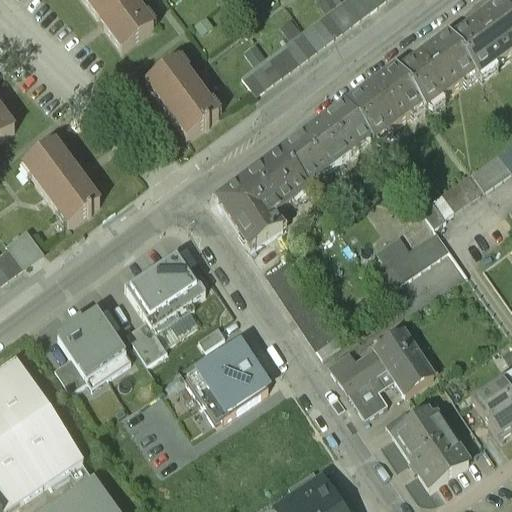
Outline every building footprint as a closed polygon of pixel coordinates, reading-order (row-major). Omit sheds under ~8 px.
[(121,57),(152,35),(126,0),(85,0),(81,3),(121,57)] [(330,0),(315,0),(314,1),(320,11),(333,4),(330,0)] [(354,0),(345,6),(359,25),(392,0),(354,0)] [(345,6),(241,84),(254,102),(359,25),(345,6)] [(511,6),(503,13),(511,25),(511,6)] [(501,10),(451,46),(475,80),(478,84),(511,58),(511,25),(503,13),(501,10)] [(448,42),(398,79),(422,113),(425,116),(475,80),(451,46),(448,42)] [(217,123),(177,68),(146,91),(186,145),(217,123)] [(395,75),(345,112),(370,145),(369,146),(372,150),(422,113),(398,79),(395,75)] [(345,112),(281,159),(306,192),(318,184),(328,177),(327,177),(349,161),(358,155),(358,154),(369,146),(370,145),(345,112)] [(0,145),(12,136),(0,119),(0,145)] [(511,150),(431,208),(444,227),(511,179),(511,150)] [(98,211),(54,151),(23,173),(67,233),(98,211)] [(281,159),(217,207),(250,257),(283,235),(275,225),(280,222),(277,218),(308,195),(306,192),(281,159)] [(431,208),(419,216),(433,236),(444,227),(431,208)] [(400,244),(377,260),(386,273),(372,282),(386,300),(449,259),(436,241),(409,258),(400,244)] [(25,244),(10,255),(24,273),(39,262),(25,244)] [(10,255),(0,262),(0,290),(24,273),(10,255)] [(176,260),(124,295),(146,328),(155,342),(194,315),(190,310),(204,301),(176,260)] [(337,342),(288,268),(267,282),(316,356),(337,342)] [(126,362),(95,316),(69,334),(70,336),(57,345),(86,388),(102,378),(126,362)] [(166,357),(155,342),(146,328),(126,341),(146,370),(166,357)] [(198,347),(205,357),(225,344),(218,334),(198,347)] [(357,372),(336,385),(364,428),(386,414),(377,399),(384,395),(385,396),(395,390),(404,404),(433,385),(404,341),(357,372)] [(246,365),(236,350),(184,385),(215,432),(268,397),(258,383),(259,382),(247,364),(246,365)] [(130,369),(126,362),(102,378),(107,385),(130,369)] [(350,362),(329,376),(336,385),(357,372),(350,362)] [(70,399),(86,388),(71,366),(54,376),(70,399)] [(17,367),(0,378),(0,511),(15,511),(83,467),(17,367)] [(511,395),(508,389),(475,411),(498,446),(511,436),(511,395)] [(405,418),(386,430),(393,442),(412,429),(405,418)] [(430,426),(426,420),(412,429),(393,442),(430,496),(469,470),(437,422),(430,426)] [(295,504),(319,488),(313,477),(288,494),(295,504)] [(113,511),(94,483),(51,511),(113,511)] [(321,487),(319,488),(295,504),(282,511),(331,511),(328,508),(333,505),(321,487)]
